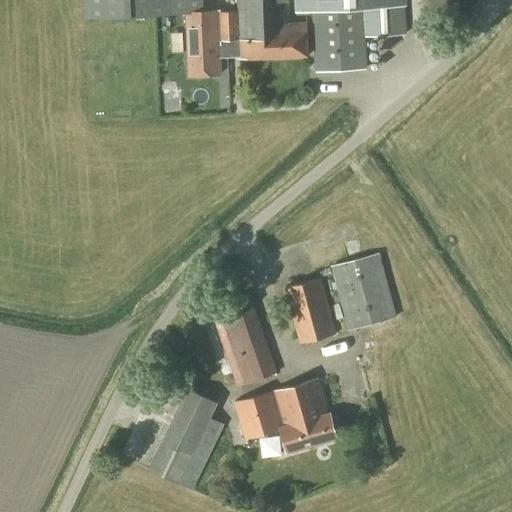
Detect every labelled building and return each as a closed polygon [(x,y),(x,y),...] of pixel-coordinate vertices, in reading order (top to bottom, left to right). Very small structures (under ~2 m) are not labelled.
[(84,0),(85,17),(187,13),(187,12),(205,11),(204,0),(84,0)] [(187,12),(187,13),(190,76),(219,75),(218,57),(222,57),(238,56),(238,58),(310,56),(308,20),(290,21),(289,0),(238,0),(239,10),(205,11),(187,12)] [(408,0),(298,0),(299,10),(315,9),(319,71),(366,69),(364,36),(406,34),(404,4),(409,4),(408,0)] [(348,331),(396,318),(379,253),(330,267),(348,331)] [(300,344),(336,334),(321,278),(284,288),(296,332),(300,344)] [(237,387),(277,373),(250,295),(209,309),(237,387)] [(244,440),(280,430),(287,453),(337,439),(330,413),(328,414),(318,378),(233,402),(244,440)] [(351,383),(356,400),(365,398),(360,381),(351,383)] [(192,491),(224,425),(210,418),(217,403),(187,388),(147,469),(192,491)]
